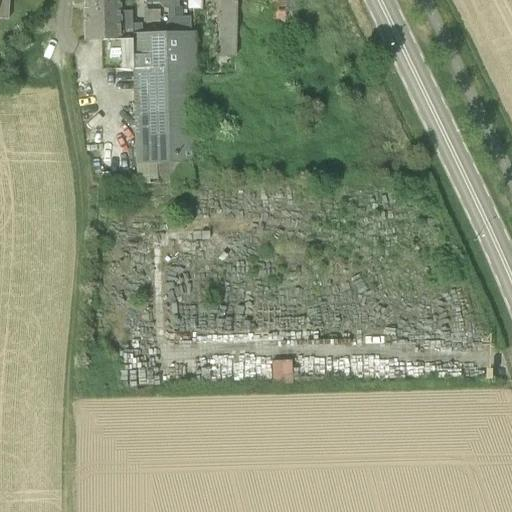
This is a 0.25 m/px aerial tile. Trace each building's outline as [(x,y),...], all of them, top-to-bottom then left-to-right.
[(9,16),(9,0),(0,0),(0,29),(3,30),(4,16),(9,16)] [(83,0),(84,12),(118,11),(117,0),(83,0)] [(297,12),(297,0),(263,0),(263,11),(268,12),(297,12)] [(235,57),(236,2),(220,2),(219,56),(235,57)] [(85,40),(119,40),(118,11),(84,12),(85,40)] [(267,29),(297,28),(297,12),(268,12),(267,29)] [(167,19),(162,33),(190,32),(189,18),(167,18),(167,19)] [(193,164),(190,77),(196,77),(195,32),(190,32),(162,33),(131,35),(135,165),(155,164),(156,186),(192,185),(191,164),(193,164)] [(306,377),(306,357),(285,358),(285,377),(306,377)]
